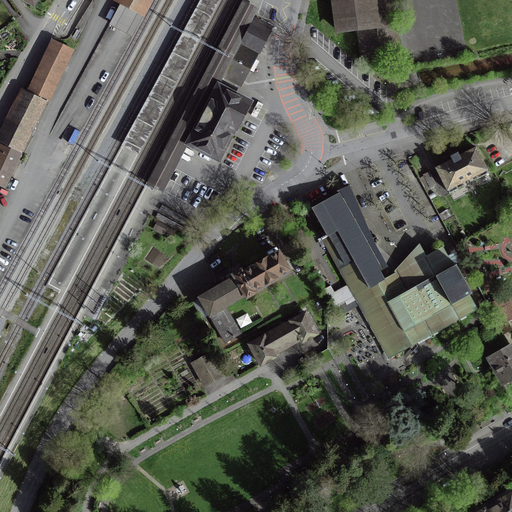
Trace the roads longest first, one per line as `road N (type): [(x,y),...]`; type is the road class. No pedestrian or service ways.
road 1 (residential): [(19,511),(63,420),(110,356),(222,228),(302,171),(311,148)]
road 2 (residential): [(311,148),(511,103)]
road 3 (residential): [(293,0),(283,67),(311,148)]
road 4 (tertiary): [(385,511),(511,438)]
road 5 (residential): [(67,0),(0,106)]
